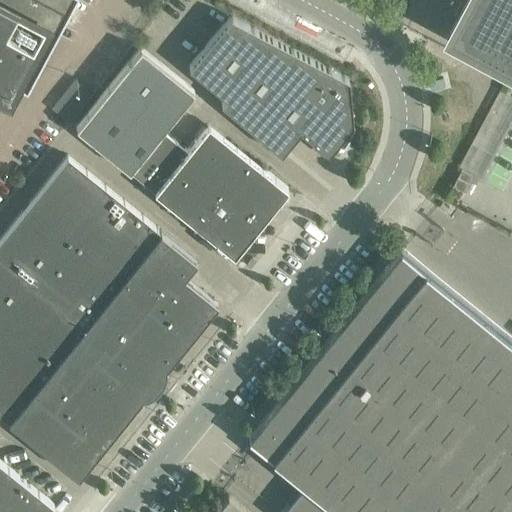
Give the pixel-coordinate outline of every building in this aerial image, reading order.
[(0,0),(0,75),(5,78),(12,66),(25,73),(29,66),(37,51),(46,34),(64,0),(0,0)] [(511,0),(468,0),(452,30),(511,62),(511,0)] [(353,123),(349,78),(231,15),(189,66),(226,96),(221,102),(281,152),(288,144),(300,129),(316,142),(322,147),(327,152),(328,152),(329,153),(352,124),(353,123)] [(51,37),(46,34),(37,51),(29,66),(34,69),(51,37)] [(257,169),(205,127),(187,149),(162,129),(189,96),(194,90),(140,46),(75,127),(86,135),(102,148),(119,161),(135,174),(152,188),(168,201),(185,214),(201,227),(218,241),(234,254),(267,213),(272,207),(276,202),(288,187),(267,170),(260,165),(257,169)] [(74,78),(51,107),(69,121),(92,92),(74,78)] [(500,144),(511,121),(511,94),(500,89),(477,131),(500,144)] [(322,147),(316,142),(313,146),(324,155),(327,152),(322,147)] [(0,237),(0,255),(153,379),(154,378),(153,378),(164,363),(166,365),(217,301),(184,274),(189,266),(196,258),(67,154),(0,237)] [(463,190),(471,175),(461,170),(454,185),(463,190)] [(477,183),(470,179),(465,189),(472,193),(477,183)] [(272,207),(267,213),(271,216),(281,205),(276,202),(272,207)] [(381,269),(383,270),(387,265),(396,254),(400,248),(393,242),(381,269)] [(270,454),(305,482),(336,507),(341,511),(511,511),(511,339),(502,331),(484,317),(460,297),(400,248),(396,254),(387,265),(383,270),(290,385),(248,437),(270,454)] [(153,380),(153,379),(0,255),(0,411),(78,474),(142,395),(140,393),(146,386),(152,379),(153,380)] [(254,259),(252,257),(247,264),(250,266),(255,260),(254,259)] [(154,378),(153,379),(159,384),(161,382),(163,378),(165,374),(166,369),(166,365),(164,363),(153,378),(154,378)] [(186,369),(182,365),(174,375),(178,379),(186,369)] [(140,393),(142,395),(146,394),(151,392),(155,389),(158,386),(159,384),(153,379),(153,380),(152,379),(146,386),(140,393)] [(0,511),(47,511),(50,509),(54,504),(46,498),(0,460),(0,511)] [(280,511),(332,511),(336,507),(305,482),(280,511)] [(249,511),(233,499),(228,495),(214,511),(249,511)]
